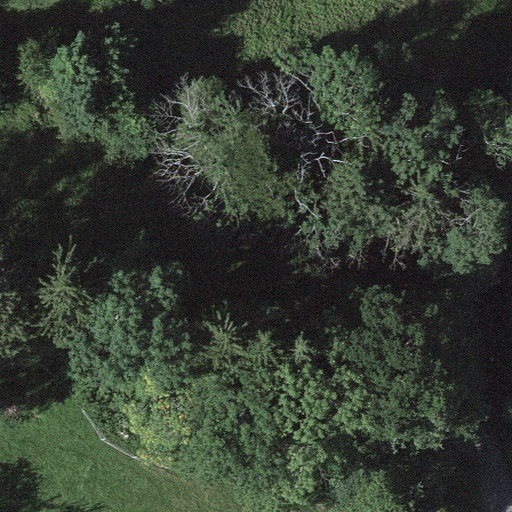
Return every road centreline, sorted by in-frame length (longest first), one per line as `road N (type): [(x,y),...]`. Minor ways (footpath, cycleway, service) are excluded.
road 1 (track): [(465,318),(475,461),(501,511)]
road 2 (track): [(465,318),(428,511)]
road 3 (track): [(511,191),(465,318)]
